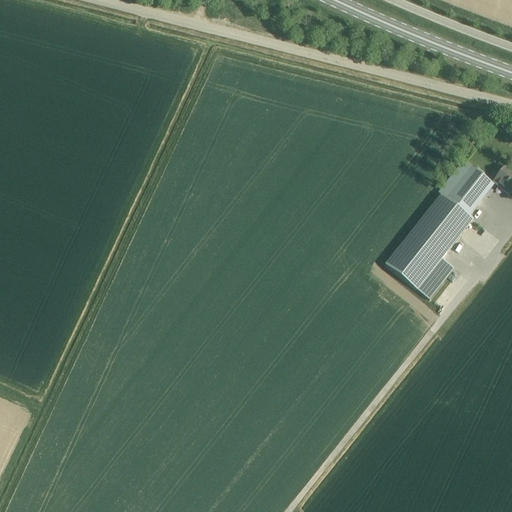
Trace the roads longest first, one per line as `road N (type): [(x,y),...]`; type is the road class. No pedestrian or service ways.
road 1 (unclassified): [(511,108),(91,0)]
road 2 (unclassified): [(289,511),(511,234)]
road 3 (primary): [(511,74),(332,0)]
